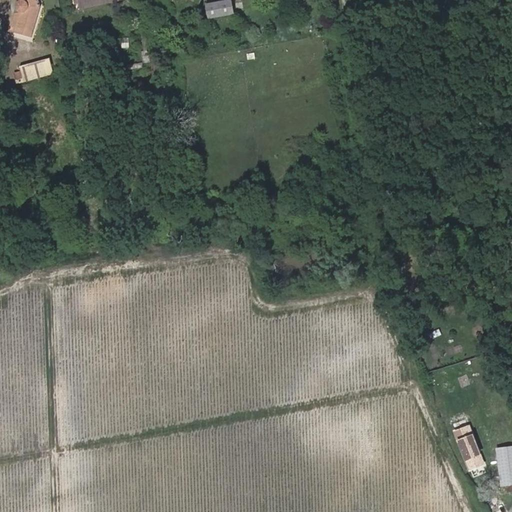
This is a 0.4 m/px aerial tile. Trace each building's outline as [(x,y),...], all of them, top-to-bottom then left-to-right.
[(23,15),(17,35),(35,39),(43,9),(40,0),(22,0),(20,2),(17,5),(17,9),(18,12),(23,15)] [(235,14),(234,10),(232,2),(206,8),(209,20),(235,14)] [(239,13),(241,23),(250,21),(248,11),(239,13)] [(51,58),(13,67),(17,83),(55,74),(51,58)] [(474,429),(471,421),(458,425),(461,433),(474,429)] [(461,433),(468,452),(480,447),(474,429),(461,433)] [(480,447),(468,452),(469,456),(482,452),(480,447)] [(511,447),(498,449),(502,477),(511,476),(511,447)]
